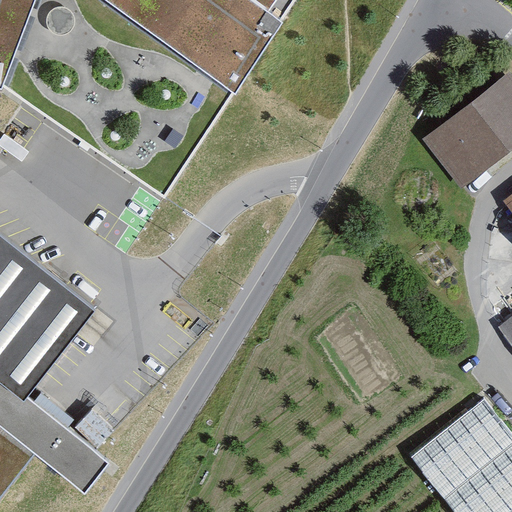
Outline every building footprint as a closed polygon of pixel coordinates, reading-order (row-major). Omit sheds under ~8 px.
[(0,0),(0,90),(1,91),(38,0),(104,0),(238,97),(284,20),(255,0),(0,0)] [(511,145),(511,74),(508,69),(427,133),(466,182),(511,145)] [(468,273),(435,234),(410,255),(442,294),(468,273)] [(0,235),(0,424),(36,453),(89,495),(113,464),(96,450),(111,431),(92,417),(76,437),(26,398),(95,311),(0,235)] [(511,316),(501,325),(511,339),(511,316)] [(511,511),(511,444),(481,405),(414,458),(456,511),(511,511)] [(0,497),(36,453),(0,424),(0,497)]
